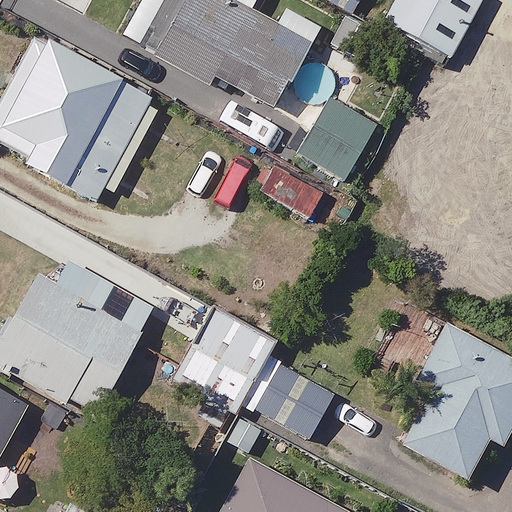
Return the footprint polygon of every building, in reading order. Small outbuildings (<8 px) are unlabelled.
[(277,23),(231,0),(162,0),(139,46),(266,111),(295,55),(268,41),(277,23)] [(391,0),(381,21),(424,42),(401,88),(428,101),(451,56),(478,0),(391,0)] [(151,96),(37,33),(0,99),(0,147),(93,199),(151,96)] [(372,127),(329,99),(297,149),(339,177),(372,127)] [(139,331),(34,269),(0,327),(0,363),(89,416),(139,331)] [(373,364),(424,390),(398,441),(462,474),(484,433),(499,441),(511,415),(511,355),(449,323),(405,300),(373,364)] [(273,341),(211,307),(173,377),(234,411),(273,341)] [(332,393),(279,363),(253,409),(306,439),(332,393)] [(0,454),(28,403),(0,387),(0,488),(14,463),(0,455),(0,454)] [(343,511),(249,459),(219,511),(343,511)] [(87,511),(69,503),(64,511),(87,511)]
